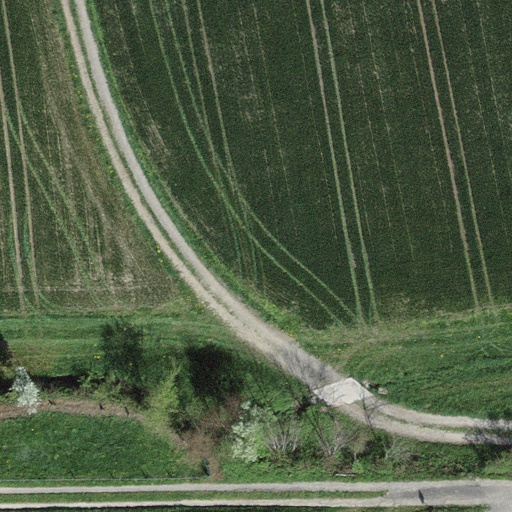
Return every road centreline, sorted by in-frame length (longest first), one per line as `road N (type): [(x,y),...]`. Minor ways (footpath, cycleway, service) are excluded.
road 1 (track): [(89,0),(185,274),(317,392),(379,417),(511,434)]
road 2 (track): [(511,503),(0,501)]
